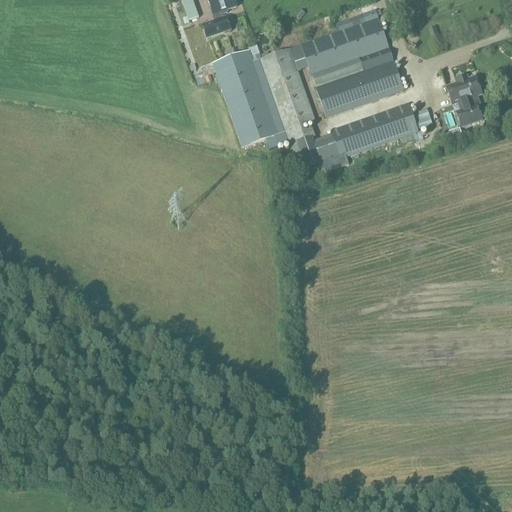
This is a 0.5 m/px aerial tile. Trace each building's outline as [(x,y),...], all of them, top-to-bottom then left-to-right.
[(176,0),(182,21),(192,18),(188,0),(176,0)] [(226,34),(221,19),(219,15),(220,14),(221,16),(222,16),(227,15),(228,13),(228,12),(237,8),(235,3),(237,3),(237,1),(236,0),(207,0),(213,16),(215,22),(202,27),(207,40),(226,34)] [(301,10),(295,17),(300,21),(305,15),(301,10)] [(362,16),(365,24),(378,19),(375,11),(362,16)] [(365,24),(300,47),(308,69),(309,70),(326,120),(405,93),(379,19),(378,19),(365,24)] [(433,27),(426,30),(429,39),(436,37),(433,27)] [(415,29),(408,32),(411,41),(418,38),(415,29)] [(290,51),(259,62),(284,135),(316,124),(298,74),(290,51)] [(284,135),(259,62),(253,64),(249,52),(212,65),(241,150),(266,141),(269,152),(288,145),(284,135)] [(204,78),(196,81),(198,87),(206,84),(204,78)] [(475,79),(457,85),(446,89),(453,107),(457,105),(460,112),(455,113),(461,130),(483,122),(477,106),(472,107),(470,100),(482,96),(475,79)] [(419,134),(413,115),(409,105),(331,133),(339,157),(346,155),(348,159),(419,134)] [(321,162),(313,139),(296,145),(304,168),(321,162)] [(339,157),(322,163),(319,164),(323,176),(350,166),(348,159),(346,155),(339,157)]
